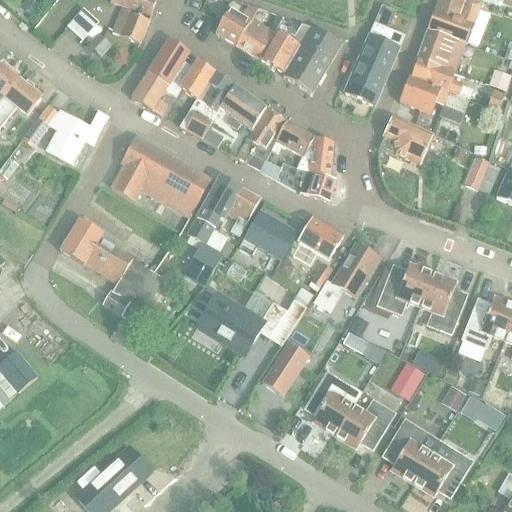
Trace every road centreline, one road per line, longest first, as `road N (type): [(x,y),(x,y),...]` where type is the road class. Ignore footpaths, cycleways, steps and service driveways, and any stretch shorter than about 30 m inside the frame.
road 1 (residential): [(361,511),(186,402),(38,288),(38,270),(125,114)]
road 2 (residential): [(352,214),(292,204),(125,114)]
road 3 (residential): [(316,112),(265,94),(165,27)]
road 4 (residential): [(511,273),(352,214)]
road 5 (residential): [(363,142),(429,0)]
road 6 (residential): [(116,108),(0,25)]
